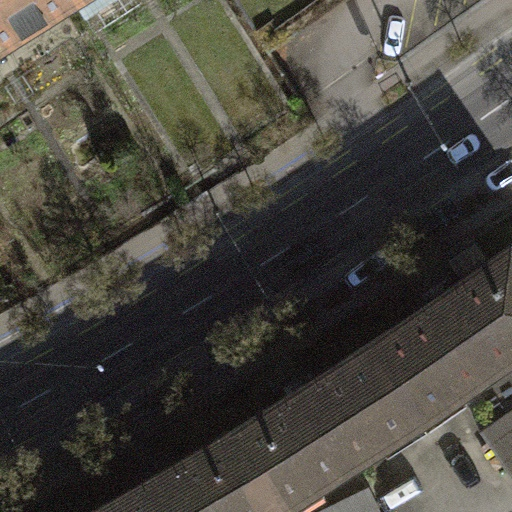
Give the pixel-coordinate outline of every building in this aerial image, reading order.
[(0,0),(0,50),(73,5),(70,0),(0,0)] [(317,16),(339,0),(236,0),(264,44),(313,10),(317,16)] [(432,306),(374,345),(423,418),(511,357),(511,250),(454,290),(452,288),(430,303),(432,306)] [(292,397),(233,434),(280,509),(423,418),(374,345),(316,382),(314,379),(290,394),(292,397)] [(511,475),(511,411),(482,432),(511,475)] [(149,483),(97,511),(273,511),(280,509),(233,434),(174,468),(172,465),(147,480),(149,483)] [(320,511),(381,511),(370,488),(320,511)]
